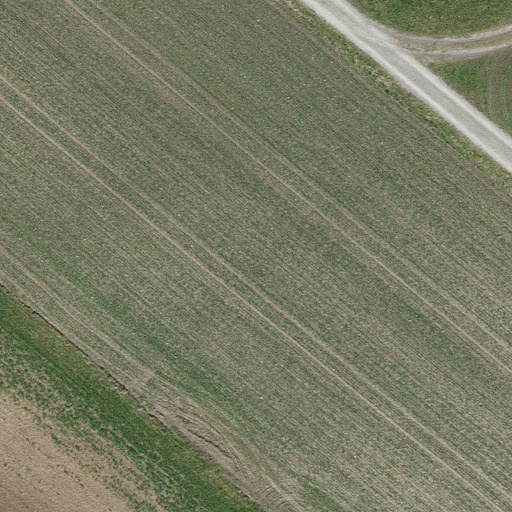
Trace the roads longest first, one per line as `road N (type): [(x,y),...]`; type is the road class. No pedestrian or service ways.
road 1 (track): [(511,156),(325,0)]
road 2 (track): [(387,52),(511,38)]
